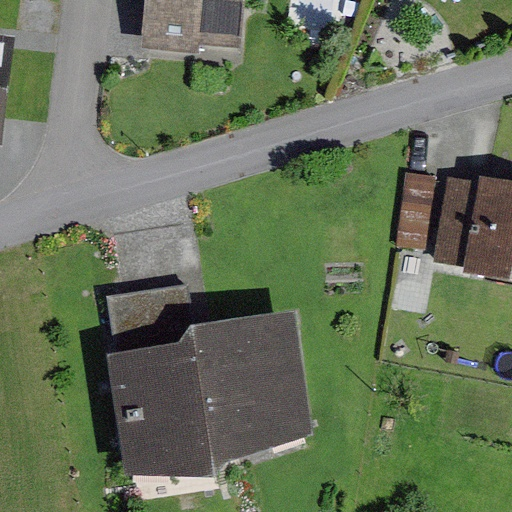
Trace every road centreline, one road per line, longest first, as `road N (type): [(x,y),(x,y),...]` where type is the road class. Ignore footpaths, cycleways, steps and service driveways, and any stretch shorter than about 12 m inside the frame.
road 1 (residential): [(72,202),(511,73)]
road 2 (residential): [(72,202),(98,0)]
